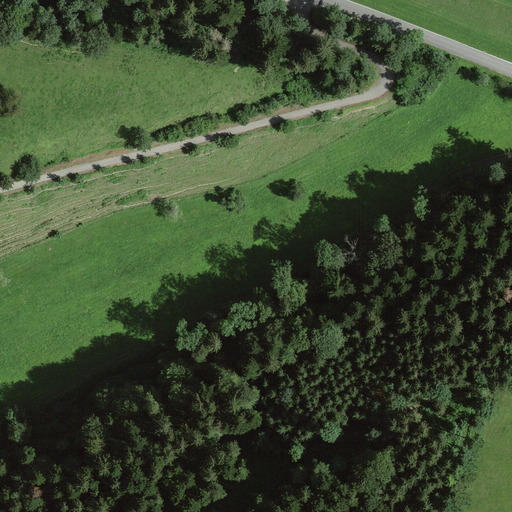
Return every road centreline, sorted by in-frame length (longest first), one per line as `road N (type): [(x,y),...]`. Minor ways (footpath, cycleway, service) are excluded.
road 1 (track): [(22,511),(215,378),(301,350),(511,250)]
road 2 (track): [(0,194),(374,94),(383,86),(383,67),(314,32),(304,22),(306,0)]
road 3 (track): [(185,511),(467,386),(511,377)]
road 4 (tertiary): [(317,0),(511,74)]
